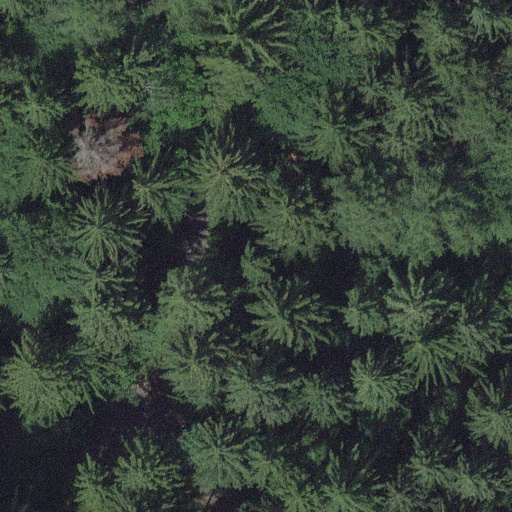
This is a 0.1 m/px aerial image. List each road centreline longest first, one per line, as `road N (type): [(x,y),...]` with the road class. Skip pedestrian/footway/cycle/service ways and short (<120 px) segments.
road 1 (track): [(178,410),(212,94),(208,64),(177,24),(113,0)]
road 2 (track): [(234,511),(201,437),(178,410),(148,408),(121,418),(102,448),(90,511)]
